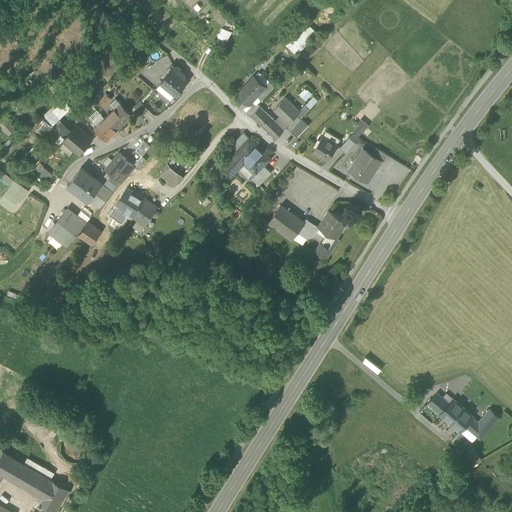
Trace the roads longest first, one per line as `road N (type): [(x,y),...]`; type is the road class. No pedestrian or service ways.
road 1 (primary): [(401,219),(216,511)]
road 2 (residential): [(244,116),(202,76),(165,116),(87,158)]
road 3 (residential): [(401,219),(274,147),(244,116)]
road 4 (residential): [(244,116),(182,186),(170,193),(140,184)]
